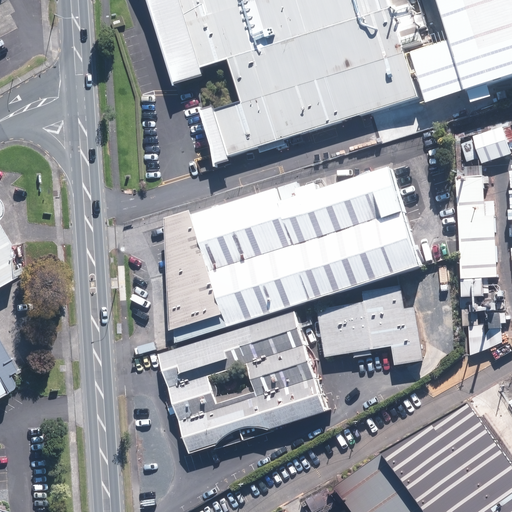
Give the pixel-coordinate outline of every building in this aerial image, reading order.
[(386,0),(176,0),(229,162),(419,100),(386,0)] [(511,0),(469,0),(487,52),(511,44),(511,0)] [(511,44),(487,52),(497,85),(511,79),(511,44)] [(511,149),(506,127),(475,136),(482,163),(511,154),(511,149)] [(204,215),(220,270),(411,213),(398,170),(282,204),(279,193),(204,215)] [(485,178),(458,179),(461,284),(488,283),(485,178)] [(165,218),(175,351),(235,333),(235,328),(218,271),(220,270),(204,215),(203,206),(165,218)] [(428,271),(411,213),(220,270),(218,271),(235,328),(428,271)] [(0,402),(6,399),(0,387),(0,293),(23,281),(0,238),(0,402)] [(420,293),(319,310),(328,363),(394,352),(397,370),(432,364),(420,293)] [(496,314),(497,321),(492,322),(493,331),(488,332),(487,323),(480,324),(477,306),(462,308),(465,326),(469,325),(473,355),(505,341),(503,324),(509,323),(507,313),(501,314),(496,314)] [(235,333),(175,351),(162,354),(194,462),(332,421),(300,314),(235,333)] [(511,511),(511,454),(473,398),(397,451),(439,511),(511,511)] [(366,511),(439,511),(397,451),(346,484),(366,511)]
